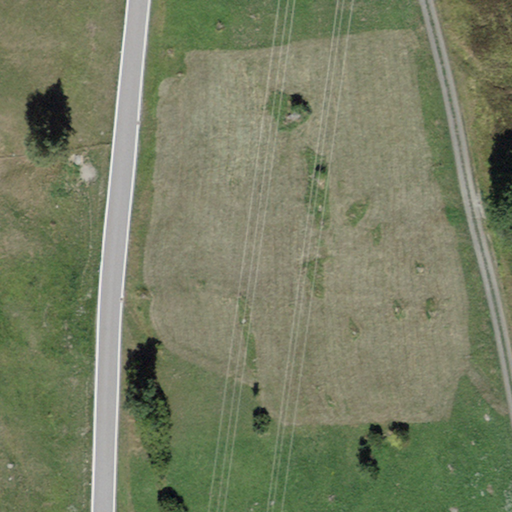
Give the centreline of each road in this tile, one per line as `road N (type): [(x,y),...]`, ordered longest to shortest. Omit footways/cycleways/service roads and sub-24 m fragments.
road 1 (tertiary): [(103,511),(114,254),(139,0)]
road 2 (track): [(511,388),(428,0)]
